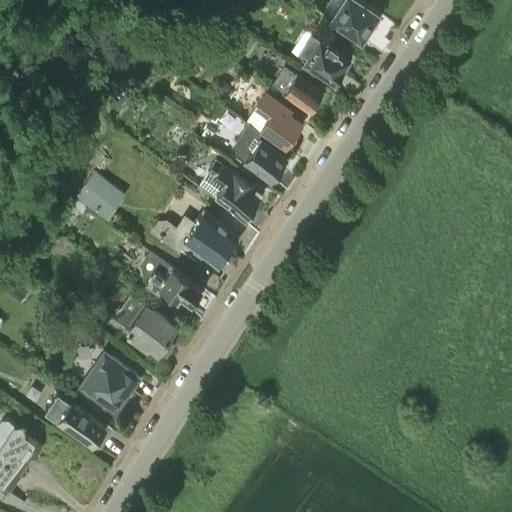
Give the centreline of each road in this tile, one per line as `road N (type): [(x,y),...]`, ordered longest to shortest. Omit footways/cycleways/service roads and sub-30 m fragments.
road 1 (tertiary): [(116,511),(289,235),(449,0)]
road 2 (track): [(445,5),(425,143)]
